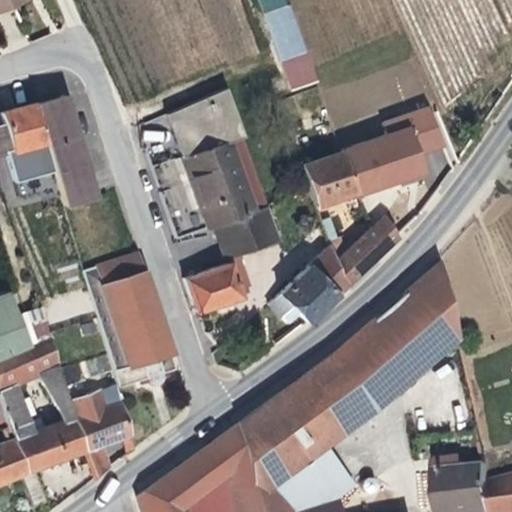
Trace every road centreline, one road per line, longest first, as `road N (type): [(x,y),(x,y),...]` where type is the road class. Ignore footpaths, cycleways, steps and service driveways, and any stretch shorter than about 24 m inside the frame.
road 1 (residential): [(220,405),(196,375),(127,155),(85,52),(63,49),(0,70)]
road 2 (secondary): [(220,405),(415,253),(511,129)]
road 3 (secondary): [(101,477),(220,405)]
